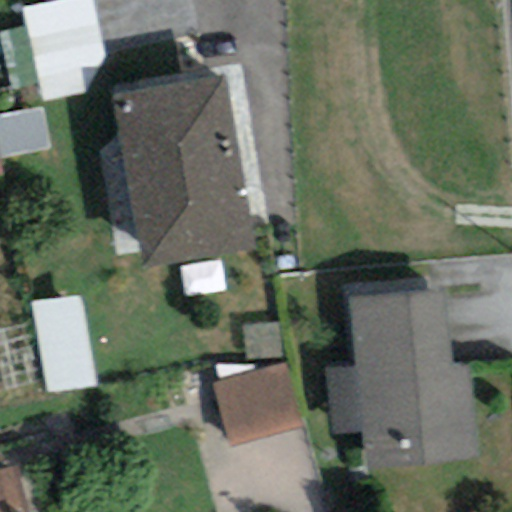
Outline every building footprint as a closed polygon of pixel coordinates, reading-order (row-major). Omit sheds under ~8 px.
[(93,0),(57,0),(21,8),(42,101),(85,91),(106,54),(93,0)] [(225,70),(116,89),(146,259),(255,240),(225,70)] [(0,170),(9,168),(0,130),(0,170)] [(446,284),(349,293),(356,362),(326,365),(333,430),(360,427),(364,466),(480,454),(470,360),(454,362),(446,284)] [(284,362),(214,380),(231,442),(301,423),(284,362)] [(0,511),(28,511),(16,462),(0,466),(0,511)]
